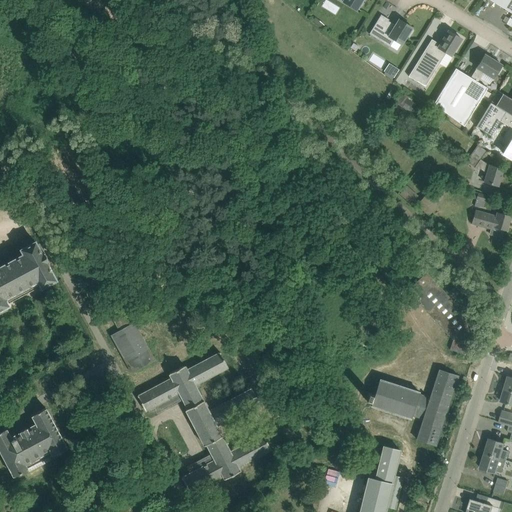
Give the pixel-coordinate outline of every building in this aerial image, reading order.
[(343,0),(343,1),(356,9),(358,8),(359,9),(363,3),(361,2),(362,0),(343,0)] [(511,0),(490,0),(511,13),(511,0)] [(381,14),(381,15),(369,34),(390,46),(394,39),(402,44),(407,35),(409,36),(413,30),(411,29),(412,27),(399,19),(395,25),(388,21),(389,20),(389,19),(381,14)] [(432,39),(409,76),(425,86),(446,52),(451,56),(462,39),(448,30),(440,44),(432,39)] [(359,46),(353,43),(350,47),(356,51),(359,46)] [(434,104),(464,126),(488,88),(477,81),(483,72),(493,78),(497,72),(498,72),(502,67),(501,66),(502,65),(495,61),(496,60),(491,57),(491,58),(485,54),(476,68),(477,68),(471,77),(456,68),(434,104)] [(408,72),(418,58),(414,55),(404,69),(408,72)] [(383,73),(393,78),(398,68),(389,63),(383,73)] [(491,102),(511,115),(511,98),(498,90),(491,102)] [(393,101),(394,101),(410,113),(416,104),(400,92),(393,101)] [(511,115),(491,102),(476,126),(491,136),(500,121),(509,127),(500,141),(508,146),(503,153),(511,158),(511,115)] [(484,182),(486,182),(498,186),(503,169),(489,164),(489,165),(481,159),(486,151),(478,145),(466,161),(475,167),(476,165),(487,173),(484,182)] [(431,176),(427,182),(428,183),(435,187),(437,188),(441,182),(431,176)] [(488,203),(490,197),(478,193),(476,199),(485,202),(488,203)] [(426,195),(418,204),(429,215),(437,206),(426,195)] [(475,210),(471,223),(492,229),(493,227),(507,231),(511,216),(497,212),(496,216),(475,210)] [(0,313),(8,310),(6,307),(9,305),(5,298),(38,281),(42,287),(45,286),(46,289),(55,284),(53,281),(56,280),(47,262),(49,261),(39,243),(37,244),(35,241),(21,249),(24,254),(0,266),(0,313)] [(453,339),(450,349),(465,354),(474,325),(471,322),(472,320),(471,321),(428,271),(427,272),(407,290),(407,291),(408,290),(452,338),(451,339),(452,339),(453,338),(453,339)] [(458,293),(454,288),(449,292),(453,297),(458,293)] [(130,372),(154,360),(135,320),(110,332),(130,372)] [(230,451),(223,439),(216,425),(262,401),(255,387),(209,411),(195,384),(228,367),(220,352),(187,370),(185,365),(169,373),(172,378),(138,396),(145,411),(154,406),(157,412),(183,399),(188,408),(186,409),(205,445),(207,444),(212,453),(187,467),(190,473),(182,477),(189,492),(223,474),(225,479),(240,471),(238,466),(271,449),(263,434),(230,451)] [(417,439),(419,440),(436,445),(458,375),(439,369),(430,397),(419,394),(419,391),(380,379),(371,406),(411,418),(412,415),(423,419),(417,439)] [(511,390),(505,389),(501,401),(511,404),(511,390)] [(64,449),(67,448),(45,407),(32,415),(36,423),(27,429),(26,427),(20,431),(21,432),(11,437),(6,429),(0,431),(0,450),(14,476),(17,475),(18,477),(26,473),(25,470),(28,469),(29,472),(55,458),(53,455),(56,454),(57,456),(66,452),(64,449)] [(509,425),(511,425),(511,413),(503,410),(499,422),(509,425)] [(505,443),(499,441),(489,438),(485,452),(506,460),(509,452),(503,450),(505,443)] [(384,511),(386,506),(395,508),(403,477),(394,475),(400,450),(383,445),(375,479),(368,477),(359,511),(384,511)] [(502,473),(506,460),(485,452),(480,468),(496,473),(497,471),(502,473)] [(498,477),(496,485),(494,491),(504,494),(506,489),(509,481),(498,477)] [(487,503),(476,500),(471,498),(466,511),(491,511),(493,505),(500,508),(502,501),(489,497),(487,503)]
